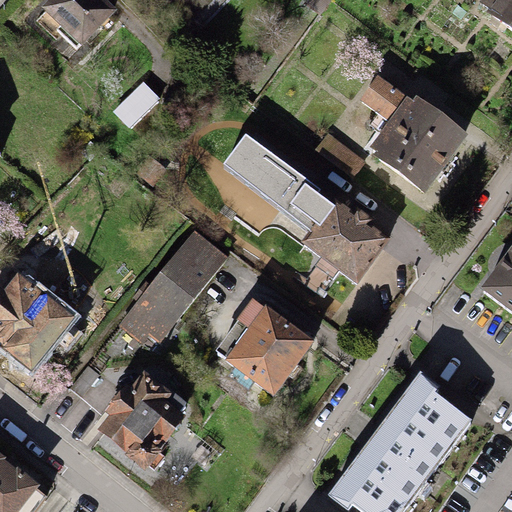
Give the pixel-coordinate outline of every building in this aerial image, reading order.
[(105,0),(48,0),(42,7),(82,45),(116,10),(105,0)] [(511,0),(481,0),(480,2),(489,8),(486,11),(511,30),(511,0)] [(388,122),(367,151),(425,194),(468,136),(416,97),(413,102),(378,75),(359,100),(388,122)] [(143,82),(113,112),(131,130),(161,100),(143,82)] [(222,166),(312,232),(303,245),(320,258),(315,265),(333,278),(338,271),(357,285),(392,238),(373,224),(375,221),(360,210),(354,217),(348,213),(351,210),(343,204),(340,207),(335,203),(333,205),(318,194),(321,190),(245,135),(222,166)] [(328,136),(316,153),(352,179),(364,162),(328,136)] [(136,176),(149,186),(163,168),(151,157),(136,176)] [(194,231),(119,325),(141,343),(148,335),(158,343),(227,258),(194,231)] [(511,245),(480,289),(511,312),(511,245)] [(0,347),(31,372),(74,319),(18,274),(5,291),(0,286),(0,347)] [(253,299),(215,351),(226,359),(225,361),(274,396),(314,341),(265,305),(264,307),(253,299)] [(70,389),(80,398),(97,376),(87,368),(70,389)] [(109,417),(98,430),(126,454),(124,456),(145,472),(150,467),(154,471),(164,457),(158,452),(185,417),(167,402),(172,394),(143,371),(130,390),(125,386),(104,412),(109,417)] [(421,372),(328,495),(348,510),(353,506),(359,511),(405,511),(472,422),(435,394),(440,387),(421,372)] [(0,511),(36,511),(47,498),(37,489),(40,486),(19,470),(5,459),(5,458),(0,453),(0,511)]
